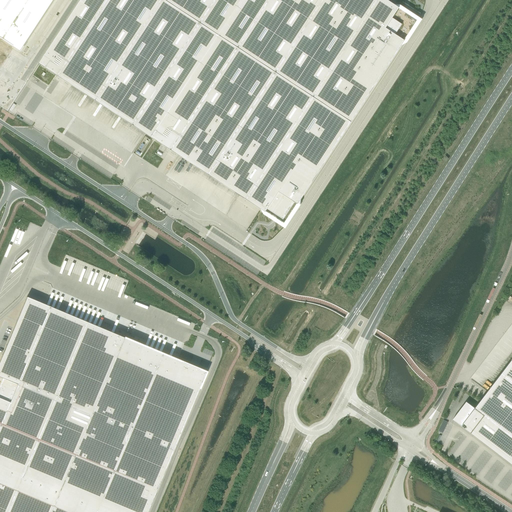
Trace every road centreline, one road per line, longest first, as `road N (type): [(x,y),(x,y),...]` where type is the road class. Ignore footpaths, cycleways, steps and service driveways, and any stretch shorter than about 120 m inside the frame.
road 1 (unclassified): [(307,364),(235,321),(191,247),(0,122)]
road 2 (unclassified): [(22,190),(273,357)]
road 3 (primary): [(511,73),(349,321)]
road 4 (primary): [(368,331),(511,101)]
road 5 (unclassified): [(439,406),(511,254)]
